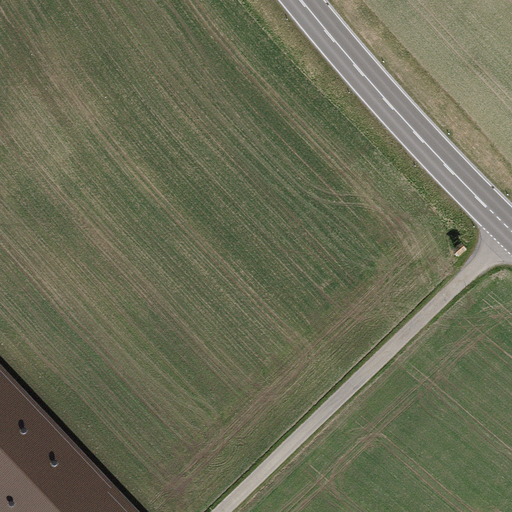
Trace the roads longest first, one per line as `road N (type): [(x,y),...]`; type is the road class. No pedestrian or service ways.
road 1 (track): [(511,230),(218,511)]
road 2 (secondary): [(299,0),(398,116),(511,229)]
